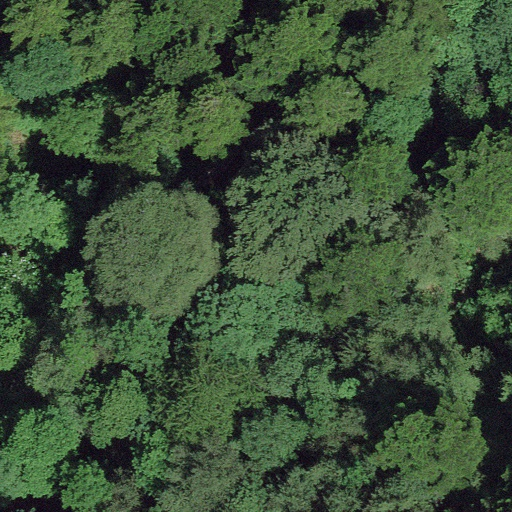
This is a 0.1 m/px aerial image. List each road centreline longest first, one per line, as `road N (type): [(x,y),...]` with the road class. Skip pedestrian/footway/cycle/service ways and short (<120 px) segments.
road 1 (track): [(0,487),(206,249),(506,0)]
road 2 (track): [(344,0),(131,200),(55,296),(0,343)]
